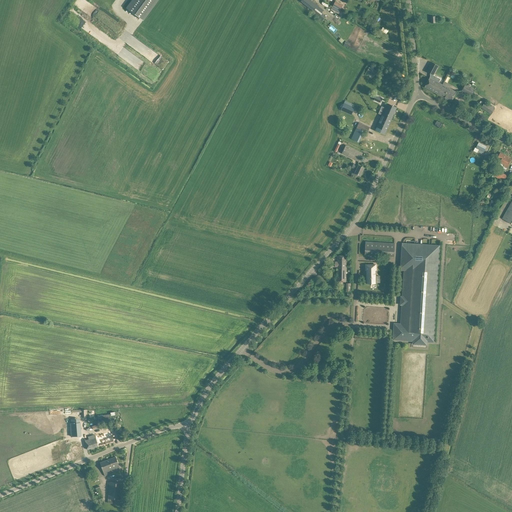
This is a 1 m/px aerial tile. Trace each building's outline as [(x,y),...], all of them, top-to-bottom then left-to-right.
[(131,0),(126,8),(143,20),(158,0),(131,0)] [(324,11),(310,0),(301,0),(300,1),(312,11),(311,13),(322,21),(326,17),(322,13),(324,11)] [(327,7),(331,9),(338,13),(343,5),(335,1),(332,7),(328,5),(327,7)] [(433,75),(437,68),(439,69),(440,66),(431,62),(426,71),(428,72),(433,75)] [(437,94),(442,85),(429,78),(425,87),(437,94)] [(465,84),(461,90),(471,96),(474,89),(465,84)] [(451,101),(456,92),(442,85),(437,94),(451,101)] [(491,114),(494,110),(495,109),(485,102),(484,103),(482,107),(491,114)] [(340,110),(351,115),(355,108),(344,103),(340,110)] [(396,107),(387,103),(375,131),(384,135),(396,107)] [(370,128),(359,123),(356,128),(350,125),(344,138),(357,144),(363,131),(367,133),(370,128)] [(484,152),(487,146),(479,143),(476,148),(484,152)] [(362,153),(358,151),(346,145),(342,153),(358,161),(362,153)] [(500,153),(497,159),(501,161),(499,165),(503,168),(502,169),(506,171),(511,160),(504,156),(504,155),(500,153)] [(364,168),(359,166),(358,165),(357,166),(353,164),(352,167),(354,168),(351,174),(357,176),(358,175),(360,176),(364,168)] [(494,169),(491,175),(504,182),(505,180),(507,176),(494,169)] [(511,201),(502,218),(511,223),(511,201)] [(365,255),(394,257),(394,243),(365,242),(365,246),(365,254),(365,255)] [(398,322),(397,337),(415,338),(415,337),(428,338),(428,339),(433,339),(439,245),(403,243),(402,267),(407,267),(403,322),(398,322)] [(346,256),(338,256),(337,281),(345,282),(346,256)] [(374,270),(376,270),(375,265),(365,265),(366,270),(365,270),(366,283),(376,283),(376,282),(375,282),(375,283),(372,283),(372,278),(376,278),(376,273),(374,273),(374,270)] [(111,414),(99,416),(100,422),(112,420),(111,415),(115,415),(115,412),(111,413),(111,414)] [(80,423),(70,424),(71,436),(81,435),(81,430),(80,427),(80,423)] [(85,439),(84,439),(87,449),(114,442),(111,431),(89,438),(90,440),(86,441),(85,439)] [(121,470),(116,457),(100,463),(105,476),(121,470)] [(120,503),(121,488),(122,483),(109,482),(108,503),(120,503)]
